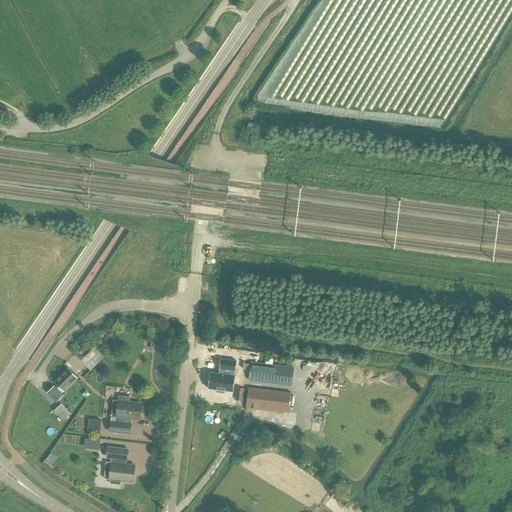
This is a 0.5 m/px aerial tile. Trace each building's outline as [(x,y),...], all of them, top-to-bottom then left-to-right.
[(341,93),(338,86),(339,85),(341,89),(352,78),(344,75),(369,65),(363,71),(406,72),(411,70),(413,76),(414,70),(419,72),(416,78),(406,78),(427,88),(426,90),(436,86),(436,93),(447,99),(483,62),(308,59),(302,70),(303,71),(314,60),(302,84),(302,100),(321,100),(331,89),(341,93)] [(164,349),(165,341),(152,340),(151,348),(164,349)] [(95,346),(81,359),(91,369),(105,356),(95,346)] [(235,371),(236,361),(220,359),(219,368),(219,369),(219,372),(219,373),(219,374),(210,372),(208,388),(216,389),(216,392),(224,393),(224,390),(233,391),(235,376),(233,375),(234,370),(235,371)] [(292,386),(294,368),(252,363),(250,380),(292,386)] [(62,393),(77,378),(68,369),(55,381),(60,385),(57,388),(55,386),(48,393),(56,401),(63,395),(62,393)] [(246,407),(288,413),(291,393),(249,387),(246,407)] [(129,402),(129,397),(119,396),(118,401),(113,400),(112,417),(117,417),(116,422),(111,422),(110,431),(130,433),(131,423),(130,423),(131,418),(140,420),(141,413),(143,412),(144,407),(142,405),(142,403),(129,402)] [(71,414),(61,404),(54,410),(64,421),(71,414)] [(101,420),(89,419),(88,429),(100,430),(101,420)] [(100,441),(86,439),(85,447),(99,449),(100,441)] [(127,459),(128,449),(108,447),(107,457),(112,458),(111,463),(106,462),(105,478),(111,479),(111,483),(121,485),(121,480),(133,482),(135,465),(125,464),(126,459),(127,459)]
